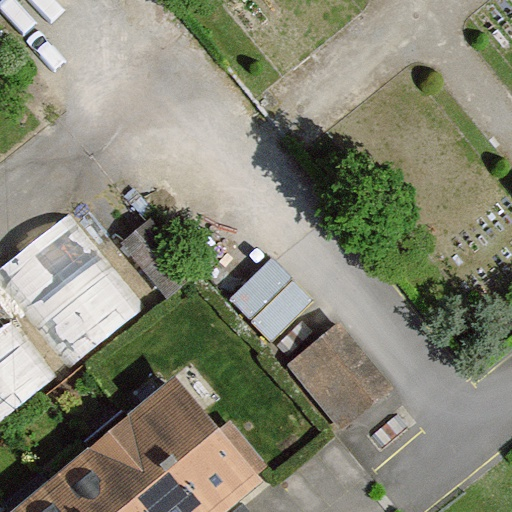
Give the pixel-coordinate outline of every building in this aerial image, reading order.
[(80,210),(1,269),(73,365),(152,306),(80,210)] [(198,274),(156,222),(129,244),(171,296),(198,274)] [(0,295),(0,426),(1,428),(67,369),(0,295)] [(390,388),(341,328),(296,363),(344,427),(390,388)] [(177,391),(136,425),(208,511),(218,511),(239,495),(253,483),(177,391)] [(208,511),(136,425),(97,458),(142,511),(208,511)] [(142,511),(97,458),(57,490),(75,511),(142,511)] [(75,511),(57,490),(30,511),(75,511)] [(218,511),(253,511),(239,495),(218,511)]
